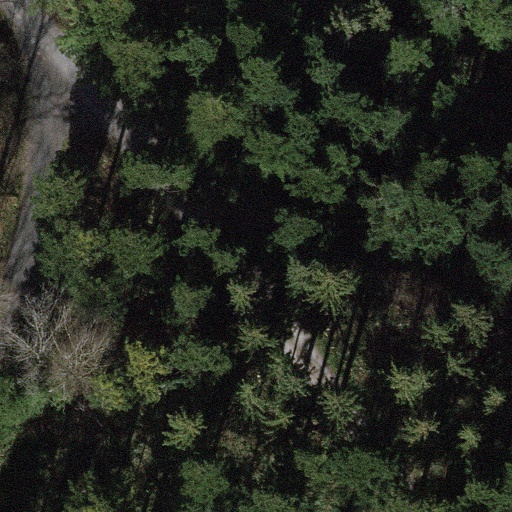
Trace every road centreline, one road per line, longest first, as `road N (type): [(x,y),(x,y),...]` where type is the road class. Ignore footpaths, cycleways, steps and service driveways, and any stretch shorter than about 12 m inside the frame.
road 1 (track): [(409,511),(0,19)]
road 2 (track): [(181,238),(511,314)]
road 3 (track): [(0,316),(45,76)]
